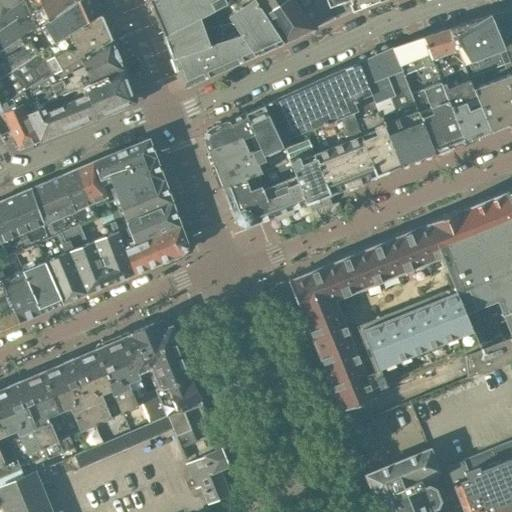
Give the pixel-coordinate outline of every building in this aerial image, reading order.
[(11,0),(0,0),(0,13),(9,2),(11,0)] [(9,2),(0,13),(0,68),(101,13),(100,12),(96,10),(97,5),(95,0),(44,0),(21,13),(9,2)] [(0,0),(0,136),(2,140),(13,136),(6,120),(0,105),(0,0)] [(44,0),(11,0),(9,2),(21,13),(44,0)] [(148,0),(151,4),(156,0),(325,0),(328,6),(330,5),(332,12),(354,5),(361,2),(367,0),(148,0)] [(156,0),(151,4),(164,34),(166,38),(217,0),(221,0),(226,8),(238,0),(156,0)] [(170,49),(183,87),(212,74),(203,47),(242,34),(226,8),(221,0),(217,0),(166,38),(170,49)] [(255,54),(284,41),(255,0),(238,0),(226,8),(242,34),(251,49),(255,54)] [(255,0),(284,41),(314,28),(293,0),(255,0)] [(511,6),(491,14),(501,37),(511,32),(511,6)] [(0,105),(64,67),(113,43),(111,37),(106,35),(107,29),(101,13),(0,68),(0,105)] [(465,22),(449,27),(457,48),(463,61),(468,73),(469,77),(505,63),(506,67),(487,74),(489,80),(473,86),(490,130),(511,121),(511,64),(506,49),(501,37),(491,14),(476,18),(465,22)] [(449,27),(421,36),(438,76),(440,80),(464,140),(490,130),(473,86),(469,77),(468,73),(463,61),(457,48),(449,27)] [(511,32),(501,37),(506,49),(511,64),(511,32)] [(203,47),(212,74),(255,54),(251,49),(242,34),(203,47)] [(421,36),(393,45),(403,72),(411,92),(423,88),(436,82),(434,77),(438,76),(421,36)] [(6,120),(25,112),(117,70),(123,68),(118,54),(115,54),(113,50),(115,47),(113,43),(64,67),(0,105),(6,120)] [(391,46),(358,61),(371,93),(375,102),(378,110),(383,123),(401,165),(434,152),(434,151),(435,151),(421,115),(415,102),(411,92),(403,72),(393,45),(391,46)] [(333,72),(263,103),(280,139),(305,129),(309,138),(315,153),(317,157),(331,192),(346,186),(360,181),(360,180),(376,174),(377,174),(362,139),(355,120),(378,110),(375,102),(371,93),(358,61),(344,67),(333,72)] [(37,140),(134,100),(125,74),(119,76),(117,70),(25,112),(37,140)] [(423,88),(411,92),(415,102),(421,115),(435,151),(464,140),(440,80),(438,76),(434,77),(436,82),(423,88)] [(240,136),(208,149),(223,186),(244,177),(256,172),(270,167),(289,160),(284,148),(280,139),(263,103),(259,105),(248,110),(245,112),(253,131),(260,146),(247,152),(240,136)] [(378,110),(355,120),(362,139),(377,174),(400,165),(401,165),(383,123),(378,110)] [(18,148),(19,148),(37,140),(25,112),(6,120),(13,136),(18,148)] [(205,137),(205,138),(205,140),(206,142),(206,143),(208,149),(240,136),(253,131),(245,112),(212,126),(213,128),(208,130),(207,131),(206,131),(206,132),(206,133),(205,136),(205,137)] [(149,138),(94,161),(99,178),(103,176),(155,155),(150,141),(149,138)] [(309,138),(284,148),(289,160),(295,174),(306,202),(330,192),(331,192),(317,157),(315,153),(309,138)] [(103,176),(99,178),(106,197),(107,202),(117,198),(122,196),(163,178),(155,155),(103,176)] [(270,167),(256,172),(261,184),(262,187),(273,215),(306,202),(295,174),(289,160),(270,167)] [(94,161),(78,168),(93,207),(96,206),(94,201),(106,197),(99,178),(94,161)] [(62,175),(30,188),(44,223),(45,227),(49,238),(63,232),(80,225),(97,218),(93,207),(78,168),(62,175)] [(244,177),(223,186),(235,219),(236,221),(247,226),(273,215),(262,187),(261,184),(249,189),(244,177)] [(124,208),(111,213),(114,221),(116,226),(128,221),(172,201),(163,178),(122,196),(117,198),(119,202),(121,202),(124,208)] [(30,188),(0,200),(0,243),(5,256),(6,256),(16,251),(38,242),(49,238),(45,227),(44,223),(30,188)] [(461,207),(428,220),(466,311),(499,299),(511,335),(511,336),(463,357),(471,379),(511,363),(511,188),(507,191),(506,190),(462,208),(461,207)] [(128,221),(116,226),(118,231),(124,249),(136,244),(151,238),(180,224),(172,201),(128,221)] [(403,380),(436,368),(454,359),(447,340),(459,335),(473,328),(466,311),(428,220),(428,221),(383,240),(287,278),(341,408),(375,395),(375,394),(379,392),(373,378),(368,380),(365,371),(394,359),(403,380)] [(80,225),(63,232),(67,241),(87,293),(94,290),(133,273),(124,249),(118,231),(116,226),(114,221),(102,226),(106,235),(88,243),(80,225)] [(180,224),(151,238),(159,262),(182,253),(182,252),(181,249),(183,243),(186,242),(185,238),(180,224)] [(49,238),(38,242),(45,260),(63,302),(87,293),(67,241),(63,232),(49,238)] [(136,244),(124,249),(133,273),(159,262),(151,238),(136,244)] [(38,242),(16,251),(24,269),(41,312),(63,302),(45,260),(38,242)] [(5,256),(0,258),(0,275),(18,321),(40,312),(41,312),(24,269),(14,273),(6,256),(5,256)] [(0,275),(0,328),(0,329),(18,321),(0,275)] [(158,319),(122,335),(137,371),(140,376),(146,393),(191,374),(171,325),(170,325),(168,323),(161,320),(158,321),(158,319)] [(122,335),(94,346),(95,348),(112,388),(122,412),(138,405),(137,405),(142,403),(146,393),(140,376),(137,371),(122,335)] [(95,348),(69,359),(96,423),(111,417),(122,412),(112,388),(95,348)] [(69,359),(42,371),(70,434),(80,430),(96,423),(69,359)] [(42,371),(16,382),(43,446),(48,458),(75,447),(70,434),(42,371)] [(146,393),(142,403),(150,423),(167,415),(183,409),(202,401),(191,375),(191,374),(146,393)] [(16,382),(0,388),(0,418),(15,457),(26,452),(43,446),(16,382)] [(183,409),(167,415),(173,428),(178,440),(181,448),(196,442),(193,434),(183,409)] [(131,431),(112,439),(118,452),(136,444),(155,436),(173,428),(167,415),(150,423),(149,423),(131,431)] [(0,486),(24,477),(15,457),(0,418),(0,486)] [(511,498),(511,438),(491,446),(511,498)] [(112,439),(94,447),(100,460),(118,452),(112,439)] [(463,459),(447,465),(465,511),(474,509),(475,511),(511,511),(511,498),(491,446),(462,458),(463,459)] [(94,447),(76,455),(81,468),(100,460),(94,447)] [(428,448),(383,466),(365,473),(374,495),(377,494),(383,511),(454,511),(451,511),(438,511),(436,506),(442,498),(438,487),(427,485),(422,487),(418,477),(437,469),(428,448)] [(193,479),(187,481),(189,488),(196,486),(197,489),(202,487),(208,502),(229,493),(219,469),(228,465),(221,449),(186,462),(193,479)] [(24,477),(0,486),(0,497),(6,511),(58,511),(42,472),(39,474),(38,472),(36,473),(36,472),(24,477)]
